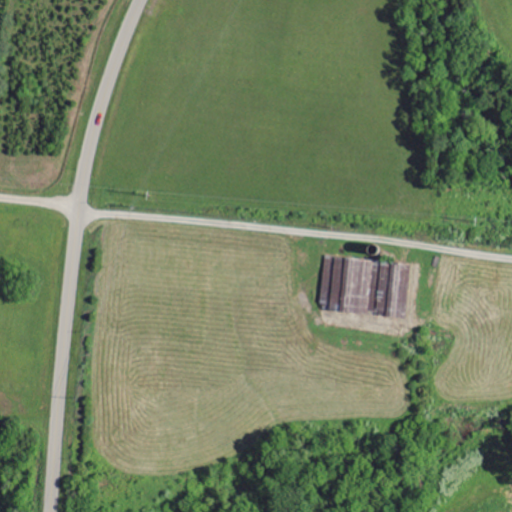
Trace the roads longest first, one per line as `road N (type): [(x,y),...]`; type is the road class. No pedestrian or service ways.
road 1 (secondary): [(52,511),(83,199),(102,109),(142,0)]
road 2 (track): [(81,211),(511,258)]
